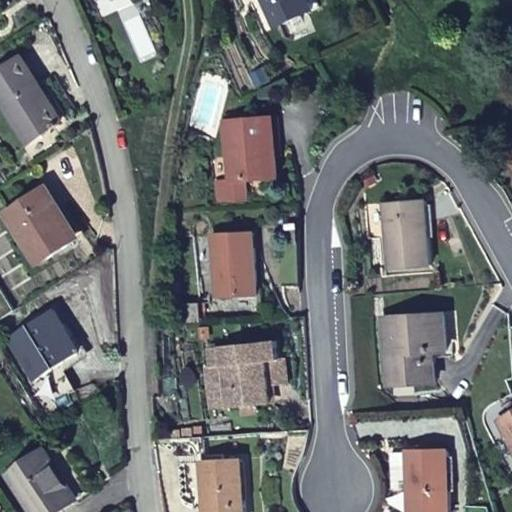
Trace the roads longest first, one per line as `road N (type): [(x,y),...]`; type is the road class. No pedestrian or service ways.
road 1 (residential): [(332,486),(320,217),(338,165),(370,136),(407,132),(444,147),(511,250)]
road 2 (residential): [(149,511),(130,248),(102,116),(51,0)]
